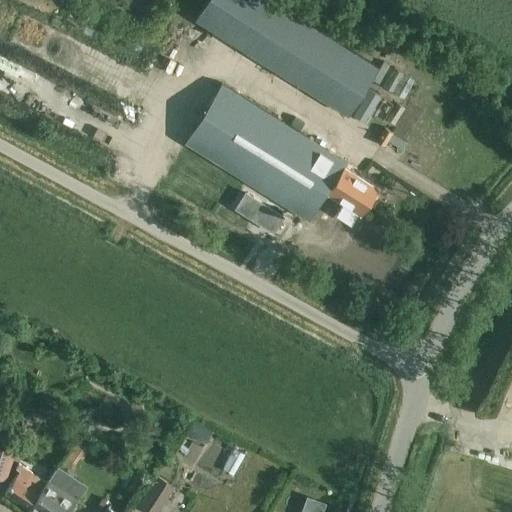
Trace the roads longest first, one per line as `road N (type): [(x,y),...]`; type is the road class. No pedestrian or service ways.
road 1 (unclassified): [(284,300),(0,147)]
road 2 (unclassified): [(415,368),(511,215)]
road 3 (residential): [(415,368),(284,300)]
road 4 (unclassified): [(379,511),(415,368)]
